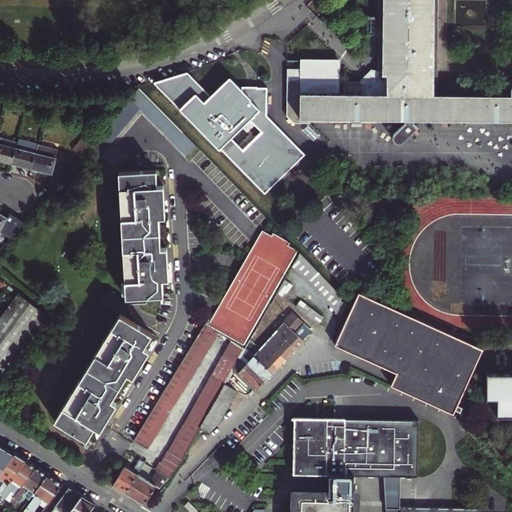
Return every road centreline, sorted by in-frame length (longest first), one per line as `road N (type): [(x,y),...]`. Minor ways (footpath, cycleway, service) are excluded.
road 1 (residential): [(0,70),(73,75),(172,57),(281,0)]
road 2 (residential): [(159,511),(194,460),(290,368),(338,358),(372,369)]
road 3 (tertiary): [(0,427),(134,511)]
